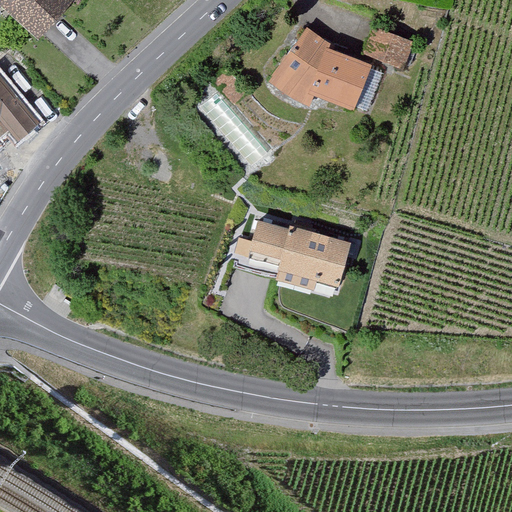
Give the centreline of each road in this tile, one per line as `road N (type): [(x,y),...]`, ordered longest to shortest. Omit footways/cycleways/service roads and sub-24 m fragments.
road 1 (tertiary): [(511,405),(333,407),(234,392),(82,344),(0,303)]
road 2 (tertiary): [(212,0),(57,153),(0,255)]
